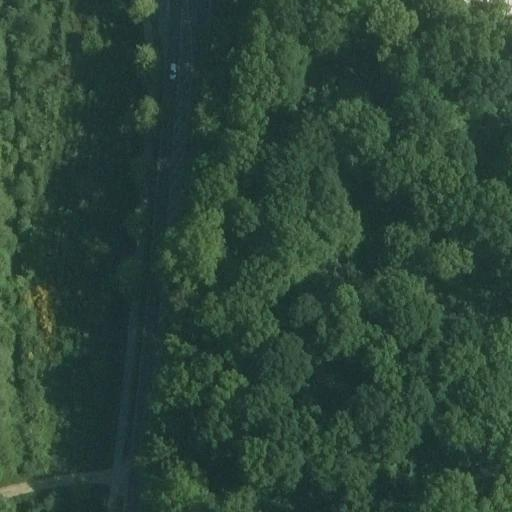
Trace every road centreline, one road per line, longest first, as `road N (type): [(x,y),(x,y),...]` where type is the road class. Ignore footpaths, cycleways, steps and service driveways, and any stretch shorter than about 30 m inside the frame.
road 1 (secondary): [(138,511),(181,124),(186,0)]
road 2 (track): [(143,475),(0,497)]
